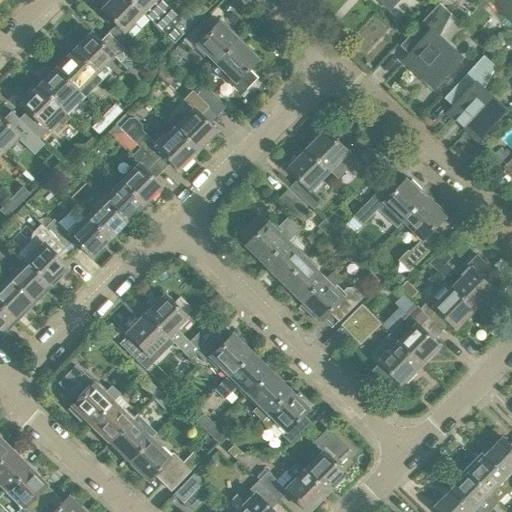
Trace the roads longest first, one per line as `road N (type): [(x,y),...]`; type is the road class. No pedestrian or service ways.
road 1 (residential): [(407,458),(174,224)]
road 2 (residential): [(0,392),(174,224)]
road 3 (residential): [(511,229),(335,68)]
road 4 (residential): [(174,224),(335,68)]
road 5 (residential): [(133,511),(0,398)]
road 6 (residential): [(511,345),(407,458)]
